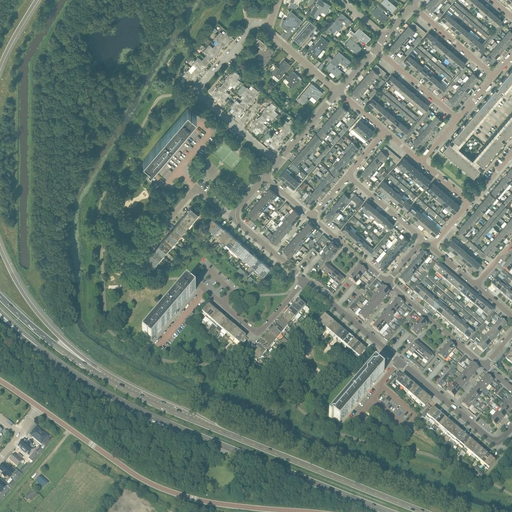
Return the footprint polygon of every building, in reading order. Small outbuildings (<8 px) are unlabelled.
[(321,0),(317,0),(309,14),(316,18),(320,12),(322,12),(325,14),(327,12),(328,13),(330,10),(329,9),(331,6),(327,4),(328,3),(327,3),(325,2),(324,3),(322,2),(323,1),(321,0)] [(388,0),(382,0),(378,5),(384,10),(386,8),(392,13),(397,7),(388,0)] [(437,0),(430,0),(429,1),(436,7),(438,9),(442,4),(440,2),(437,0)] [(436,7),(429,1),(425,6),(432,12),(436,7)] [(479,11),(484,5),(479,1),(474,7),(479,11)] [(382,12),(384,10),(378,5),(372,13),(383,23),(388,17),(382,12)] [(479,11),(477,14),(481,18),(483,15),(488,9),(484,5),(479,11)] [(493,13),(488,9),(483,15),(488,19),(493,13)] [(282,19),(280,25),(288,32),(292,26),(293,25),(296,28),(301,21),(299,19),(291,12),(290,14),(285,20),(282,19)] [(346,27),(351,22),(341,13),(326,30),(326,31),(329,34),(330,34),(332,32),(334,33),(336,29),(339,31),(344,25),(346,27)] [(440,19),(445,23),(450,17),(445,13),(440,19)] [(488,19),(492,23),(497,17),(493,13),(488,19)] [(455,21),(450,17),(445,23),(450,27),(455,21)] [(502,21),(497,17),(492,23),(497,27),(502,21)] [(303,46),(311,37),(309,35),(316,27),(308,21),(293,39),(300,45),(301,45),(303,46)] [(450,27),(454,30),(459,25),(455,21),(450,27)] [(464,28),(459,25),(454,30),(459,34),(464,28)] [(411,28),(409,26),(404,30),(411,36),(415,31),(413,30),(411,28)] [(349,33),(352,36),(358,41),(360,39),(366,43),(370,38),(359,28),(354,33),(351,30),(349,33)] [(459,34),(463,38),(468,32),(464,28),(459,34)] [(407,41),(411,36),(404,30),(401,35),(407,41)] [(220,32),(217,35),(227,44),(230,40),(229,39),(231,36),(226,32),(224,35),(220,32)] [(428,42),(433,36),(429,32),(424,38),(428,42)] [(473,36),(468,32),(463,38),(468,42),(473,36)] [(218,42),(215,45),(220,49),(223,46),(224,47),(227,44),(217,35),(214,38),(218,42)] [(401,35),(397,39),(403,45),(407,41),(401,35)] [(501,39),(508,44),(511,40),(505,35),(501,39)] [(356,43),(358,41),(352,36),(345,44),(346,45),(348,46),(357,54),(362,48),(356,43)] [(433,46),(438,40),(433,36),(428,42),(433,46)] [(468,42),(472,46),(477,40),(473,36),(468,42)] [(322,51),(329,43),(321,37),(308,52),(312,55),(312,56),(315,59),(315,58),(316,58),(319,55),(320,56),(323,53),(322,51)] [(261,48),(257,53),(260,56),(261,56),(260,56),(261,54),(266,58),(261,64),(264,67),(268,62),(267,62),(271,57),(270,56),(274,51),(267,45),(267,46),(259,39),(255,43),(261,48)] [(397,39),(393,44),(399,50),(403,45),(397,39)] [(501,39),(498,44),(504,49),(508,44),(501,39)] [(437,50),(442,44),(438,40),(433,46),(437,50)] [(482,44),(477,40),(472,46),(477,50),(482,44)] [(395,54),(399,50),(393,44),(389,49),(395,54)] [(442,44),(437,50),(442,54),(447,48),(442,44)] [(504,49),(498,44),(494,48),(500,54),(504,49)] [(206,48),(216,56),(219,53),(218,52),(220,49),(215,45),(213,48),(209,45),(206,48)] [(482,46),(478,51),(482,55),(486,50),(484,48),(482,46)] [(204,57),(209,62),(212,59),(213,60),(216,56),(206,48),(203,51),(207,55),(204,57)] [(447,48),(442,54),(446,58),(451,52),(447,48)] [(494,48),(490,53),(496,58),(500,54),(494,48)] [(339,51),(332,59),(338,64),(340,62),(345,67),(350,61),(339,51)] [(451,52),(446,58),(451,62),(456,56),(451,52)] [(409,55),(404,61),(408,65),(413,59),(415,57),(411,53),(409,55)] [(496,58),(490,53),(486,58),(492,63),(496,58)] [(338,64),(332,59),(328,56),(326,58),(330,62),(325,67),(337,77),(341,71),(336,67),(338,64)] [(456,56),(451,62),(456,66),(461,60),(456,56)] [(198,57),(195,61),(205,69),(208,66),(207,65),(209,62),(204,57),(202,60),(198,57)] [(413,69),(418,63),(413,59),(408,65),(413,69)] [(271,73),(279,79),(291,65),(284,60),(278,67),(277,66),(276,67),(271,73)] [(461,60),(456,66),(460,70),(465,64),(461,60)] [(196,67),(193,70),(198,75),(201,72),(202,72),(205,69),(195,61),(193,63),(192,64),(196,67)] [(417,73),(423,67),(418,63),(413,69),(417,73)] [(423,67),(417,73),(422,77),(429,69),(425,65),(423,67)] [(379,74),(377,73),(375,71),(372,69),(372,68),(368,73),(374,79),(379,74)] [(511,81),(511,68),(452,139),(458,144),(511,81)] [(429,69),(422,77),(427,81),(432,75),(434,72),(429,69)] [(185,73),(184,74),(194,82),(197,78),(196,78),(198,75),(193,70),(191,73),(187,70),(186,71),(185,73)] [(239,75),(234,71),(231,74),(230,73),(227,76),(237,85),(240,81),(236,78),(239,75)] [(298,76),(293,71),(286,79),(289,81),(286,84),(292,89),(300,80),(297,77),(298,76)] [(374,79),(368,73),(364,78),(371,83),(374,79)] [(469,77),(475,83),(479,78),(473,73),(469,77)] [(191,85),(194,82),(184,74),(181,77),(185,80),(182,83),(187,88),(190,84),(191,85)] [(392,75),(387,81),(392,85),(397,79),(392,75)] [(431,85),(436,79),(432,75),(427,81),(431,85)] [(466,75),(462,80),(465,82),(471,87),(475,83),(469,77),(466,75)] [(234,88),(237,85),(227,76),(224,80),(225,81),(223,84),(228,88),(231,85),(234,88)] [(371,83),(364,78),(360,82),(367,88),(371,83)] [(401,83),(397,79),(392,85),(396,89),(401,83)] [(436,89),(441,83),(436,79),(431,85),(436,89)] [(441,83),(436,89),(440,93),(448,84),(443,80),(441,83)] [(367,88),(360,82),(356,87),(363,93),(367,88)] [(461,87),(467,92),(471,87),(465,82),(461,87)] [(298,98),(297,100),(299,102),(301,100),(304,103),(308,98),(307,98),(310,94),(317,100),(320,96),(321,96),(323,93),(311,83),(298,98)] [(401,83),(396,89),(401,93),(406,87),(401,83)] [(225,91),(228,88),(223,84),(220,87),(219,86),(216,89),(226,98),(229,94),(225,91)] [(243,85),(241,88),(244,91),(254,99),(256,95),(258,91),(253,87),(250,90),(247,87),(246,88),(243,85)] [(363,93),(356,87),(352,91),(359,97),(363,93)] [(410,91),(406,87),(401,93),(405,97),(410,91)] [(457,91),(463,96),(467,92),(461,87),(457,91)] [(241,88),(238,91),(242,93),(241,94),(245,97),(242,100),(247,105),(250,101),(251,102),(254,99),(244,91),(241,88)] [(223,101),(226,98),(216,89),(214,93),(212,97),(217,101),(220,98),(223,101)] [(410,101),(415,95),(410,91),(405,97),(410,101)] [(453,96),(459,101),(463,96),(457,91),(453,96)] [(419,99),(415,95),(410,101),(414,105),(419,99)] [(449,100),(455,106),(459,101),(453,96),(449,100)] [(372,108),(377,102),(372,98),(367,104),(372,108)] [(419,109),(424,103),(419,99),(414,105),(419,109)] [(245,107),(247,105),(242,100),(240,103),(236,100),(233,103),(243,112),(245,108),(245,107)] [(376,112),(381,106),(377,102),(372,108),(376,112)] [(240,115),(243,112),(233,103),(230,107),(234,110),(231,113),(236,117),(239,114),(240,115)] [(268,105),(265,109),(275,117),(278,113),(274,110),(277,107),(271,103),(269,106),(268,105)] [(429,107),(424,103),(419,109),(424,112),(429,107)] [(341,105),(337,110),(343,115),(347,111),(341,105)] [(381,116),(386,110),(381,106),(376,112),(381,116)] [(197,116),(187,108),(143,160),(150,165),(148,167),(151,170),(165,152),(166,153),(174,144),(173,144),(197,116)] [(272,120),(275,117),(265,109),(262,112),(263,113),(260,116),(266,120),(268,117),(272,120)] [(339,120),(343,115),(337,110),(333,114),(339,120)] [(385,120),(391,114),(386,110),(381,116),(385,120)] [(335,124),(339,120),(333,114),(329,119),(335,124)] [(390,124),(395,118),(391,114),(385,120),(390,124)] [(511,115),(475,159),(483,166),(511,131),(511,115)] [(254,121),(264,130),(267,126),(263,123),(266,120),(260,116),(258,119),(257,118),(254,121)] [(432,120),(438,126),(442,121),(436,116),(432,120)] [(394,128),(400,122),(395,118),(390,124),(394,128)] [(281,123),(291,131),(294,127),(293,127),(296,124),(291,119),(288,122),(284,119),(281,123)] [(329,119),(325,123),(331,129),(335,124),(329,119)] [(364,124),(362,122),(361,121),(360,121),(360,120),(352,129),(356,133),(364,124)] [(434,130),(438,126),(432,120),(428,125),(434,130)] [(261,133),(264,130),(254,121),(251,125),(252,125),(249,129),(255,133),(257,130),(261,133)] [(399,132),(404,126),(400,122),(394,128),(399,132)] [(282,129),(280,132),(285,137),(287,133),(288,134),(291,131),(281,123),(279,126),(282,129)] [(325,123),(321,128),(327,134),(330,136),(332,134),(329,132),(331,129),(325,123)] [(361,137),(369,128),(367,126),(365,124),(364,124),(356,133),(361,137)] [(434,130),(428,125),(424,129),(430,135),(434,130)] [(404,136),(409,130),(404,126),(399,132),(404,136)] [(422,127),(418,132),(420,134),(426,139),(430,135),(424,129),(422,127)] [(323,138),(327,134),(321,128),(317,133),(323,138)] [(369,128),(361,137),(365,141),(373,132),(371,130),(371,129),(369,128)] [(273,132),(271,135),(280,144),(283,140),(282,139),(285,137),(280,132),(277,135),(273,132)] [(312,138),(318,144),(322,139),(316,134),(312,138)] [(420,134),(416,138),(422,144),(426,139),(420,134)] [(277,147),(280,144),(271,135),(268,139),(271,142),(269,145),(274,149),(276,146),(277,147)] [(308,143),(314,149),(318,144),(312,138),(308,143)] [(412,143),(418,148),(422,144),(416,138),(412,143)] [(352,142),(348,146),(355,153),(359,148),(352,142)] [(462,168),(473,177),(480,169),(449,142),(442,150),(459,165),(462,168)] [(304,147),(310,153),(314,149),(308,143),(304,147)] [(346,153),(351,157),(355,153),(348,146),(344,151),(346,153)] [(300,152),(307,158),(310,153),(304,147),(300,152)] [(388,156),(386,155),(384,153),(381,151),(381,150),(377,155),(384,161),(388,156)] [(296,157),(303,162),(307,158),(300,152),(296,157)] [(340,155),(342,157),(347,162),(351,157),(346,153),(344,156),(341,153),(340,155)] [(373,160),(380,165),(384,161),(377,155),(373,160)] [(292,161),(299,167),(303,162),(296,157),(292,161)] [(344,166),(347,162),(342,157),(338,162),(344,166)] [(407,161),(406,159),(406,160),(403,158),(396,167),(400,170),(407,161)] [(344,166),(338,162),(336,160),(332,164),(340,171),(344,166)] [(369,164),(376,170),(380,165),(373,160),(369,164)] [(407,161),(400,170),(404,173),(405,172),(411,164),(410,163),(409,163),(407,161)] [(340,171),(332,164),(328,169),(336,175),(340,171)] [(365,169),(372,174),(376,170),(369,164),(365,169)] [(405,172),(409,175),(415,168),(415,167),(413,166),(411,164),(405,172)] [(419,171),(419,170),(417,169),(415,168),(409,175),(413,178),(411,180),(419,171)] [(368,179),(372,174),(365,169),(361,173),(368,179)] [(279,177),(284,181),(289,174),(284,170),(279,177)] [(325,173),(323,175),(331,181),(335,177),(328,171),(326,174),(325,173)] [(419,171),(411,180),(415,183),(423,174),(422,174),(423,174),(421,173),(419,171)] [(511,179),(511,178),(506,173),(503,178),(509,183),(511,179)] [(284,181),(288,185),(294,178),(289,174),(284,181)] [(425,176),(423,174),(415,183),(415,184),(417,182),(421,185),(420,186),(427,178),(426,177),(425,176)] [(322,181),(327,186),(331,181),(323,175),(322,177),(324,179),(322,181)] [(294,178),(288,185),(293,189),(299,182),(294,178)] [(427,178),(420,186),(424,189),(431,181),(430,181),(430,180),(429,179),(427,178)] [(509,183),(503,178),(499,183),(505,188),(509,183)] [(319,179),(315,184),(323,190),(327,186),(322,181),(319,179)] [(377,187),(382,192),(388,185),(383,181),(377,187)] [(433,183),(432,182),(426,190),(430,193),(436,186),(434,184),(433,183)] [(382,192),(387,195),(392,189),(390,187),(392,185),(389,183),(388,185),(382,192)] [(505,188),(499,183),(495,187),(501,192),(505,188)] [(316,188),(314,190),(319,195),(323,190),(315,184),(314,186),(316,188)] [(436,186),(430,193),(434,196),(432,198),(440,189),(438,187),(437,186),(436,186)] [(387,195),(391,199),(397,193),(399,191),(394,187),(392,189),(387,195)] [(501,192),(495,187),(491,192),(497,197),(501,192)] [(277,196),(269,189),(266,193),(272,199),(274,200),(277,196)] [(440,189),(432,198),(436,201),(444,192),(442,191),(441,189),(441,190),(440,189)] [(308,193),(315,199),(319,195),(314,190),(312,193),(309,191),(308,193)] [(444,192),(436,201),(440,205),(448,196),(446,194),(445,193),(444,193),(444,192)] [(262,197),(269,203),(272,199),(266,193),(262,197)] [(304,198),(311,204),(315,199),(308,193),(304,198)] [(350,199),(348,197),(344,193),(340,198),(348,204),(352,200),(350,199)] [(391,199),(396,203),(402,197),(397,193),(391,199)] [(490,193),(486,198),(492,203),(494,205),(498,200),(496,198),(490,193)] [(402,197),(396,203),(401,207),(406,201),(408,199),(403,195),(402,197)] [(452,199),(450,197),(449,196),(448,196),(440,205),(442,203),(445,206),(444,208),(452,199)] [(259,201),(265,207),(269,203),(262,197),(259,201)] [(340,198),(336,202),(344,209),(348,204),(340,198)] [(486,198),(482,202),(488,207),(492,203),(486,198)] [(454,201),(454,200),(452,199),(444,208),(448,211),(456,202),(454,201)] [(370,202),(367,200),(362,206),(364,208),(362,211),(364,213),(371,205),(369,204),(370,202)] [(255,205),(262,211),(265,207),(259,201),(255,205)] [(411,205),(406,201),(401,207),(405,211),(411,205)] [(344,209),(336,202),(332,207),(338,211),(340,209),(342,211),(344,209)] [(448,211),(448,212),(449,211),(453,214),(460,206),(457,204),(458,204),(456,203),(456,202),(448,211)] [(482,202),(478,207),(484,212),(486,214),(490,209),(488,207),(482,202)] [(262,211),(255,205),(252,209),(258,215),(260,217),(264,213),(262,211)] [(369,217),(371,214),(375,209),(371,205),(364,213),(369,217)] [(406,212),(411,216),(417,210),(412,206),(406,212)] [(332,207),(329,211),(334,216),(335,217),(336,218),(340,213),(338,211),(332,207)] [(478,207),(474,211),(480,216),(484,212),(478,207)] [(191,208),(187,212),(194,218),(198,214),(191,208)] [(255,219),(258,215),(252,209),(248,213),(255,219)] [(375,209),(371,214),(375,218),(380,213),(375,209)] [(300,215),(294,210),(290,214),(297,220),(300,215)] [(417,210),(411,216),(416,220),(421,214),(417,210)] [(335,217),(334,216),(329,211),(325,216),(331,222),(335,217)] [(474,211),(470,216),(476,221),(480,216),(474,211)] [(191,223),(192,223),(195,219),(194,218),(187,212),(183,216),(191,223)] [(284,216),(285,216),(293,224),(297,220),(290,214),(288,212),(284,216)] [(421,214),(416,220),(420,224),(426,217),(427,216),(423,212),(421,214)] [(374,220),(379,223),(384,217),(380,213),(375,218),(374,220)] [(183,216),(180,220),(187,227),(191,223),(183,216)] [(285,216),(281,220),(283,222),(290,228),(293,224),(285,216)] [(470,216),(466,220),(472,226),(476,221),(470,216)] [(379,223),(378,224),(382,228),(389,221),(384,217),(379,223)] [(426,217),(420,224),(425,228),(430,221),(426,217)] [(204,227),(209,230),(216,222),(212,218),(204,227)] [(176,224),(184,231),(187,227),(180,220),(176,224)] [(466,220),(462,225),(468,230),(472,226),(466,220)] [(393,225),(389,221),(382,228),(384,230),(386,228),(389,230),(393,225)] [(430,221),(425,228),(429,232),(435,225),(430,221)] [(504,221),(500,226),(503,228),(509,233),(511,229),(511,227),(507,223),(504,221)] [(216,222),(209,230),(213,234),(220,225),(216,222)] [(283,222),(279,226),(286,232),(290,228),(283,222)] [(308,222),(304,226),(311,232),(315,228),(308,222)] [(176,224),(173,228),(180,235),(184,231),(176,224)] [(217,238),(218,236),(224,229),(220,225),(213,234),(217,238)] [(279,226),(278,225),(274,229),(276,230),(283,236),(286,232),(279,226)] [(341,230),(346,234),(350,229),(352,227),(349,225),(347,227),(346,225),(341,230)] [(435,225),(429,232),(434,236),(440,229),(435,225)] [(468,230),(462,225),(458,230),(464,235),(468,230)] [(304,226),(301,230),(308,236),(311,232),(304,226)] [(173,228),(169,232),(177,239),(180,235),(173,228)] [(503,228),(499,233),(505,238),(509,233),(503,228)] [(224,229),(218,236),(222,240),(228,232),(224,229)] [(355,233),(350,229),(346,234),(350,238),(355,233)] [(276,230),(272,234),(279,240),(283,236),(276,230)] [(304,240),(308,236),(301,230),(297,234),(304,240)] [(166,237),(173,243),(177,239),(169,232),(166,237)] [(221,241),(219,243),(224,246),(233,236),(228,232),(222,240),(221,241)] [(269,238),(276,244),(279,240),(272,234),(271,233),(267,237),(269,238)] [(350,238),(355,242),(359,237),(355,233),(350,238)] [(499,233),(495,237),(501,242),(505,238),(499,233)] [(297,234),(294,238),(300,244),(304,240),(297,234)] [(359,237),(355,242),(359,246),(366,239),(361,235),(359,237)] [(233,236),(224,246),(228,249),(229,248),(237,239),(233,236)] [(397,239),(405,245),(408,241),(408,240),(404,236),(402,238),(400,236),(397,239)] [(166,237),(162,241),(170,247),(173,243),(166,237)] [(495,237),(491,242),(497,247),(501,242),(495,237)] [(299,250),(303,246),(300,244),(294,238),(290,242),(299,250)] [(237,239),(229,248),(233,252),(241,243),(237,239)] [(359,246),(364,250),(370,242),(366,239),(359,246)] [(397,239),(393,244),(401,250),(405,245),(397,239)] [(451,251),(457,244),(452,240),(446,247),(451,251)] [(166,251),(170,247),(162,241),(159,245),(166,251)] [(287,247),(293,252),(295,254),(299,250),(290,242),(287,247)] [(328,246),(334,252),(338,248),(331,242),(328,246)] [(370,242),(364,250),(369,254),(373,249),(370,247),(372,244),(370,242)] [(491,242),(487,246),(493,251),(497,247),(491,242)] [(237,255),(238,254),(245,246),(241,243),(233,252),(237,255)] [(389,247),(390,248),(397,254),(401,250),(393,244),(393,243),(389,247)] [(456,254),(461,248),(457,244),(451,251),(456,254)] [(159,245),(155,249),(163,255),(164,256),(167,252),(166,251),(159,245)] [(245,246),(238,254),(242,258),(249,250),(245,246)] [(324,250),(331,256),(334,252),(328,246),(324,250)] [(493,251),(487,246),(483,251),(489,256),(493,251)] [(290,257),(293,252),(287,247),(283,251),(290,257)] [(386,253),(393,259),(397,254),(390,248),(386,253)] [(460,258),(466,252),(461,248),(456,254),(460,258)] [(159,259),(163,255),(155,249),(152,253),(159,259)] [(242,258),(240,260),(244,264),(247,261),(253,254),(249,250),(242,258)] [(320,254),(327,260),(331,256),(324,250),(320,254)] [(422,252),(418,257),(425,262),(429,257),(423,253),(422,252)] [(465,262),(470,256),(466,252),(460,258),(465,262)] [(152,253),(148,257),(157,264),(160,260),(159,259),(152,253)] [(386,253),(382,257),(389,263),(393,259),(386,253)] [(247,261),(251,265),(257,257),(253,254),(247,261)] [(469,266),(475,260),(470,256),(465,262),(469,266)] [(145,261),(144,262),(152,268),(153,269),(157,264),(148,257),(145,261)] [(257,257),(251,265),(250,266),(254,269),(261,261),(257,257)] [(378,262),(385,268),(389,263),(382,257),(378,262)] [(418,257),(414,261),(421,267),(425,262),(418,257)] [(480,264),(475,260),(469,266),(474,270),(480,264)] [(254,269),(252,271),(256,274),(258,273),(265,264),(261,261),(254,269)] [(414,261),(410,266),(417,271),(421,267),(414,261)] [(437,274),(443,267),(438,263),(433,269),(437,274)] [(511,267),(507,263),(503,268),(511,275),(511,274),(511,267)] [(269,273),(273,268),(271,266),(269,268),(265,264),(258,273),(262,276),(267,271),(269,273)] [(326,275),(331,269),(327,265),(326,267),(324,266),(320,271),(326,275)] [(360,266),(356,270),(363,276),(366,272),(360,266)] [(417,271),(410,266),(407,270),(413,276),(417,271)] [(442,277),(448,271),(443,267),(437,274),(442,277)] [(330,279),(336,272),(331,269),(326,275),(330,279)] [(356,270),(352,274),(359,280),(363,276),(356,270)] [(407,270),(403,275),(409,281),(413,276),(407,270)] [(447,281),(452,275),(448,271),(442,277),(447,281)] [(334,282),(340,276),(336,272),(330,279),(334,282)] [(359,280),(352,274),(349,279),(356,284),(359,280)] [(405,285),(409,281),(403,275),(399,280),(405,285)] [(451,285),(457,279),(452,275),(447,281),(451,285)] [(340,276),(334,282),(338,286),(344,279),(340,276)] [(498,277),(491,285),(496,289),(502,281),(498,277)] [(456,289),(461,283),(457,279),(451,285),(456,289)] [(496,289),(500,293),(505,287),(507,285),(502,281),(496,289)] [(151,341),(175,314),(176,314),(178,312),(177,311),(196,290),(187,282),(142,334),(151,341)] [(460,293),(466,287),(461,283),(456,289),(460,293)] [(376,288),(379,290),(386,296),(390,292),(383,286),(381,288),(378,286),(376,288)] [(419,286),(413,292),(418,296),(424,290),(419,286)] [(465,297),(471,291),(466,287),(460,293),(465,297)] [(500,293),(505,296),(509,291),(505,287),(500,293)] [(376,294),(382,300),(386,296),(379,290),(376,294)] [(418,296),(423,300),(428,294),(424,290),(418,296)] [(470,301),(475,295),(471,291),(465,297),(470,301)] [(372,299),(379,304),(382,300),(376,294),(372,299)] [(428,294),(423,300),(427,304),(433,298),(428,294)] [(433,298),(427,304),(429,306),(432,308),(437,302),(435,299),(437,297),(435,295),(433,298)] [(474,305),(480,298),(475,295),(470,301),(474,305)] [(394,303),(400,308),(404,304),(397,298),(394,303)] [(479,309),(484,302),(480,298),(474,305),(479,309)] [(369,303),(375,308),(379,304),(372,299),(369,303)] [(298,300),(294,304),(304,313),(308,309),(298,300)] [(437,302),(432,308),(436,312),(442,305),(437,302)] [(483,313),(489,306),(484,302),(479,309),(483,313)] [(365,307),(372,312),(375,308),(369,303),(365,307)] [(390,307),(397,312),(400,308),(394,303),(390,307)] [(301,317),(304,313),(294,304),(291,308),(298,315),(301,317)] [(202,312),(206,316),(213,309),(208,305),(202,312)] [(442,305),(436,312),(438,314),(437,314),(440,317),(441,316),(446,309),(442,305)] [(483,313),(481,315),(486,319),(488,317),(492,312),(493,310),(489,306),(483,313)] [(362,311),(368,317),(372,312),(365,307),(362,311)] [(399,314),(397,312),(390,307),(387,311),(393,317),(395,318),(399,314)] [(287,312),(295,319),(298,315),(291,308),(287,312)] [(206,316),(203,320),(206,323),(207,321),(208,322),(210,320),(217,312),(213,309),(206,316)] [(446,309),(441,316),(445,320),(451,313),(446,309)] [(368,317),(362,311),(358,315),(365,321),(368,317)] [(393,317),(387,311),(383,315),(390,321),(393,317)] [(211,320),(207,323),(210,326),(213,323),(214,324),(214,323),(221,316),(217,312),(210,320),(211,320)] [(284,316),(291,323),(295,319),(287,312),(284,316)] [(445,320),(450,324),(456,317),(451,313),(445,320)] [(493,313),(489,317),(492,320),(496,324),(503,329),(507,325),(507,324),(500,319),(498,322),(497,321),(498,320),(497,319),(498,319),(495,316),(496,315),(493,313)] [(324,315),(318,322),(322,326),(329,318),(324,315)] [(391,322),(390,321),(383,315),(379,319),(386,325),(388,326),(391,322)] [(214,323),(218,327),(225,319),(221,316),(214,323)] [(280,320),(288,327),(291,323),(284,316),(280,320)] [(450,324),(455,328),(460,321),(456,317),(450,324)] [(322,326),(320,329),(324,332),(325,331),(333,322),(329,318),(322,326)] [(420,318),(417,323),(424,328),(427,324),(420,318)] [(218,327),(223,330),(229,323),(225,319),(218,327)] [(386,325),(379,319),(375,324),(382,329),(386,325)] [(277,324),(284,331),(288,327),(280,320),(277,324)] [(460,321),(455,328),(459,332),(465,325),(460,321)] [(337,326),(333,322),(325,331),(330,334),(330,333),(337,326)] [(223,330),(227,334),(233,326),(229,323),(223,330)] [(417,323),(413,327),(420,332),(424,328),(417,323)] [(273,329),(281,335),(284,331),(277,324),(273,329)] [(382,329),(375,324),(372,327),(379,333),(382,329)] [(496,324),(492,328),(499,334),(503,329),(496,324)] [(411,325),(407,329),(416,337),(420,332),(413,327),(411,325)] [(459,332),(464,336),(469,329),(465,325),(459,332)] [(233,326),(227,334),(231,337),(237,330),(233,326)] [(337,326),(330,333),(335,337),(341,329),(337,326)] [(492,328),(489,333),(495,338),(499,334),(492,328)] [(270,333),(277,339),(281,335),(273,329),(270,333)] [(341,329),(335,337),(339,340),(345,333),(341,329)] [(469,329),(464,336),(468,340),(474,333),(469,329)] [(231,337),(230,338),(234,342),(235,341),(241,333),(237,330),(231,337)] [(241,333),(235,341),(239,344),(246,337),(241,333)] [(266,337),(274,343),(277,339),(270,333),(266,337)] [(339,340),(337,343),(341,346),(343,344),(349,336),(345,333),(339,340)] [(489,333),(485,337),(491,343),(495,338),(489,333)] [(349,336),(343,344),(347,347),(353,340),(349,336)] [(263,341),(270,347),(274,343),(266,337),(263,341)] [(485,337),(481,342),(487,348),(491,343),(485,337)] [(347,347),(343,351),(347,355),(351,351),(357,343),(353,340),(347,347)] [(273,350),(270,347),(263,341),(259,345),(269,354),(270,354),(273,350)] [(416,342),(409,351),(413,354),(414,353),(421,345),(417,342),(416,342)] [(487,348),(481,342),(477,347),(483,352),(487,348)] [(357,343),(351,351),(355,354),(362,347),(357,343)] [(445,347),(452,353),(455,348),(449,343),(445,347)] [(269,354),(259,345),(256,349),(263,356),(266,358),(269,354)] [(418,357),(425,349),(421,345),(414,353),(418,357)] [(355,354),(353,357),(357,360),(358,359),(361,361),(368,352),(362,347),(355,354)] [(442,351),(448,357),(452,353),(445,347),(442,351)] [(263,356),(256,349),(252,354),(259,360),(263,356)] [(422,361),(423,359),(429,352),(425,349),(418,357),(422,361)] [(438,355),(445,361),(448,357),(442,351),(438,355)] [(433,356),(429,352),(423,359),(427,363),(433,356)] [(384,371),(375,363),(330,415),(329,417),(331,419),(333,417),(339,423),(373,384),(374,385),(383,373),(384,371)] [(479,368),(472,363),(468,367),(475,373),(479,368)] [(468,367),(465,371),(472,377),(475,373),(468,367)] [(472,377),(465,371),(461,375),(468,381),(472,377)] [(398,389),(400,386),(406,379),(402,375),(397,381),(396,380),(392,384),(398,389)] [(461,375),(458,379),(465,385),(468,381),(461,375)] [(483,379),(489,385),(493,381),(486,375),(483,379)] [(400,386),(404,390),(411,382),(406,379),(400,386)] [(458,379),(454,383),(461,389),(465,385),(458,379)] [(479,383),(486,389),(489,385),(483,379),(479,383)] [(411,382),(404,390),(408,393),(415,386),(411,382)] [(454,383),(451,387),(457,393),(461,389),(454,383)] [(476,387),(482,393),(486,389),(479,383),(476,387)] [(408,393),(408,394),(412,397),(419,389),(415,386),(408,393)] [(447,392),(454,397),(457,393),(451,387),(447,392)] [(472,391),(479,397),(482,393),(476,387),(472,391)] [(419,389),(412,397),(416,400),(423,393),(419,389)] [(469,396),(475,401),(479,397),(472,391),(469,396)] [(416,400),(420,404),(427,396),(423,393),(416,400)] [(425,407),(428,404),(431,400),(427,396),(420,404),(425,407)] [(465,400),(472,405),(474,407),(477,403),(475,401),(469,396),(465,400)] [(472,405),(465,400),(462,404),(468,410),(472,405)] [(500,408),(507,414),(510,410),(504,404),(500,408)] [(427,410),(424,413),(427,416),(431,419),(437,412),(433,408),(430,412),(427,410)] [(507,414),(500,408),(497,412),(503,418),(507,414)] [(431,419),(435,423),(442,415),(437,412),(431,419)] [(503,418),(497,412),(493,416),(500,422),(503,418)] [(435,423),(439,426),(446,419),(442,415),(435,423)] [(500,422),(493,416),(489,421),(496,426),(500,422)] [(439,426),(443,430),(450,422),(446,419),(439,426)] [(443,430),(447,433),(454,426),(450,422),(443,430)] [(447,433),(451,437),(458,429),(454,426),(447,433)] [(36,427),(30,434),(42,444),(48,437),(36,427)] [(451,437),(456,440),(462,433),(458,429),(451,437)] [(462,433),(456,440),(455,441),(459,445),(466,436),(462,433)] [(459,445),(463,448),(470,440),(466,436),(459,445)] [(24,439),(18,446),(21,449),(20,450),(25,454),(26,453),(29,456),(35,449),(31,446),(32,445),(28,442),(24,439)] [(463,448),(461,450),(466,454),(468,451),(474,443),(470,440),(463,448)] [(468,451),(472,454),(478,447),(474,443),(468,451)] [(39,446),(28,459),(30,460),(32,462),(40,454),(43,450),(41,448),(39,446)] [(472,454),(476,458),(483,450),(478,447),(472,454)] [(476,458),(480,461),(487,454),(483,450),(476,458)] [(14,454),(9,460),(17,466),(22,461),(20,459),(22,457),(19,454),(17,456),(14,454)] [(479,463),(483,466),(491,457),(487,454),(480,461),(479,463)] [(491,457),(483,466),(488,470),(495,461),(491,457)] [(7,475),(9,477),(14,471),(4,462),(0,466),(0,469),(3,472),(1,474),(5,478),(7,475)] [(26,464),(20,471),(23,474),(29,466),(27,464),(26,464)] [(16,476),(13,480),(15,483),(16,482),(22,474),(17,470),(14,474),(16,476)] [(40,475),(35,481),(43,488),(47,484),(41,479),(42,478),(40,475)] [(11,479),(7,483),(8,484),(10,485),(12,487),(15,483),(13,480),(11,479)] [(1,492),(0,493),(0,497),(2,499),(12,487),(10,485),(8,484),(7,486),(1,492)] [(35,492),(32,490),(26,496),(29,498),(35,492)]
